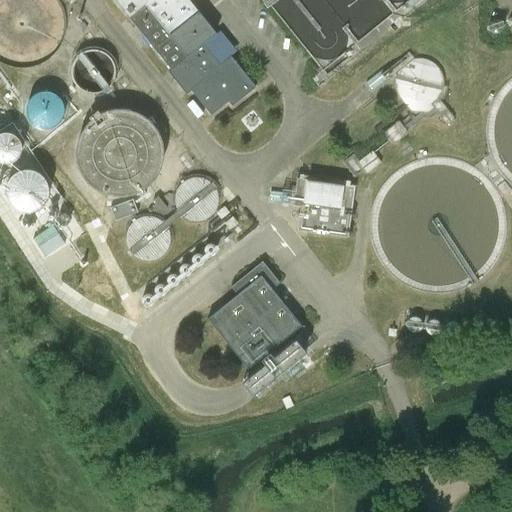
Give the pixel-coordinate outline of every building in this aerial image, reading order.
[(0,0),(0,62),(6,66),(17,69),(29,68),(40,64),(50,58),(58,49),(63,38),(65,27),(64,15),(60,4),(57,0),(0,0)] [(219,67),(201,45),(214,35),(186,0),(114,0),(171,71),(169,73),(186,94),(190,91),(210,116),(228,102),(231,106),(254,88),(230,58),(219,67)] [(72,77),(75,84),(80,90),(87,93),(95,94),(103,92),(109,87),(113,80),(114,73),(113,65),(109,58),(103,53),(95,51),(87,52),(80,55),(75,61),(72,69),(72,77)] [(383,133),(393,145),(408,133),(407,131),(423,119),(429,119),(436,114),(445,125),(451,126),(453,125),(453,118),(441,101),(445,97),(448,87),(443,86),(442,79),(440,72),(435,66),(429,62),(422,59),(417,59),(413,60),(408,53),(379,76),(382,79),(394,81),(394,87),(396,94),(408,110),(411,113),(419,114),(403,127),(398,121),(383,133)] [(60,111),(60,110),(59,105),(57,99),(53,93),(50,90),(45,88),(41,86),(36,85),(27,87),(23,89),(19,92),(16,94),(14,99),(12,104),(11,108),(11,113),(13,118),(15,122),(18,127),(25,132),(30,133),(35,134),(39,134),(44,132),(52,128),(55,124),(58,120),(59,114),(60,111)] [(76,161),(79,171),(85,181),(94,189),(104,194),(116,197),(127,196),(138,192),(148,185),(155,176),(160,165),(162,154),(160,142),(156,132),(149,123),(140,116),(130,112),(120,110),(109,111),(99,115),(90,121),(82,129),(78,139),(75,150),(76,161)] [(0,201),(19,220),(49,189),(0,140),(0,201)] [(361,161),(360,158),(343,161),(345,174),(366,169),(364,161),(361,161)] [(175,204),(178,211),(183,217),(190,221),(198,221),(206,219),(212,214),(216,207),(218,199),(216,191),(211,184),(205,180),(197,178),(189,179),(182,183),(177,189),(175,196),(175,204)] [(304,180),(296,232),(347,239),(355,187),(304,180)] [(132,202),(110,205),(112,217),(134,214),(132,202)] [(126,241),(129,249),(134,255),(141,259),(149,261),(157,259),(163,254),(168,248),(170,240),(169,232),(164,225),(158,220),(151,217),(143,217),(136,221),(130,226),(127,233),(126,241)] [(174,288),(233,231),(222,220),(163,277),(174,288)] [(303,327),(260,275),(204,319),(247,372),(303,327)]
